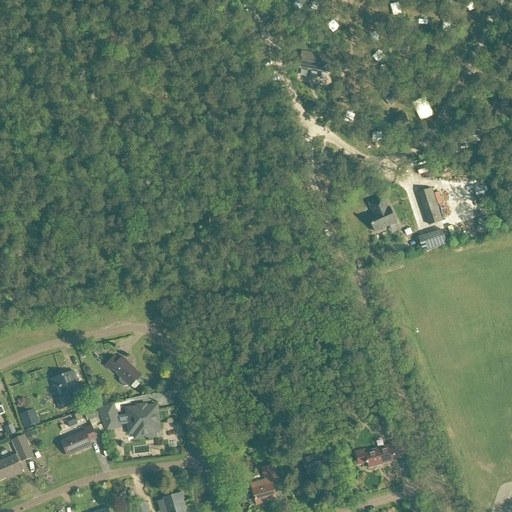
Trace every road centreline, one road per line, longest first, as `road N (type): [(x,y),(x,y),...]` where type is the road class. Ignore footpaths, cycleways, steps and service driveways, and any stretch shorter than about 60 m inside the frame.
road 1 (unclassified): [(436,476),(312,181)]
road 2 (residential): [(0,365),(49,345),(147,330),(173,355),(203,458)]
road 3 (track): [(305,127),(371,163),(414,152),(500,0)]
road 4 (residential): [(12,511),(107,475),(203,458)]
road 5 (track): [(308,146),(289,83),(245,0)]
